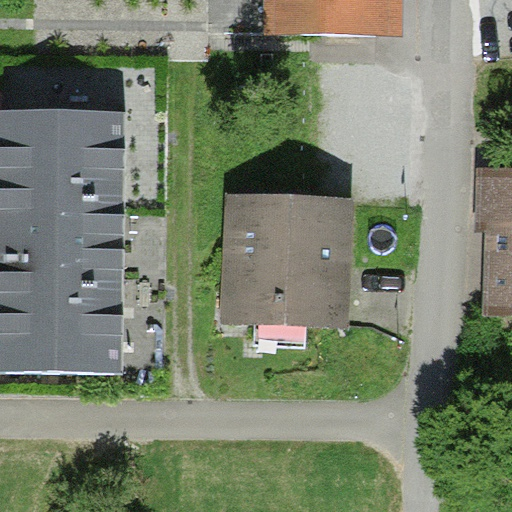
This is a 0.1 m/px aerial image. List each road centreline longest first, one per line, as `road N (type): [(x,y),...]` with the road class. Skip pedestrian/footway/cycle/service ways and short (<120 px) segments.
road 1 (residential): [(0,415),(432,421)]
road 2 (residential): [(432,421),(460,133),(452,0)]
